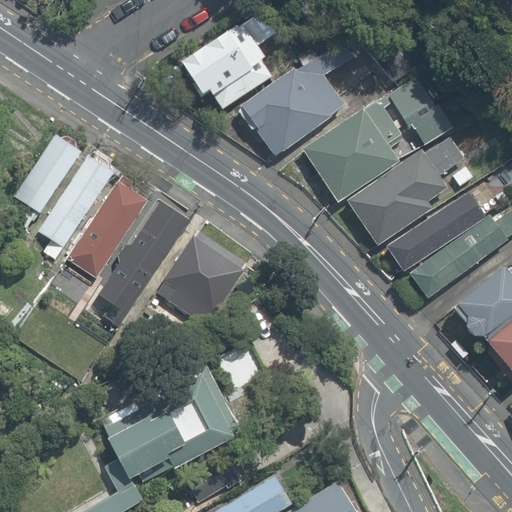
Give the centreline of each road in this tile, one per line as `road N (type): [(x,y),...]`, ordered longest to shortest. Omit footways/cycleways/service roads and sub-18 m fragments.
road 1 (secondary): [(416,365),(277,216),(79,80)]
road 2 (residential): [(416,365),(389,381),(376,412),(377,437),(413,511)]
road 3 (secondary): [(511,471),(416,365)]
road 4 (residential): [(174,0),(119,34),(79,80)]
